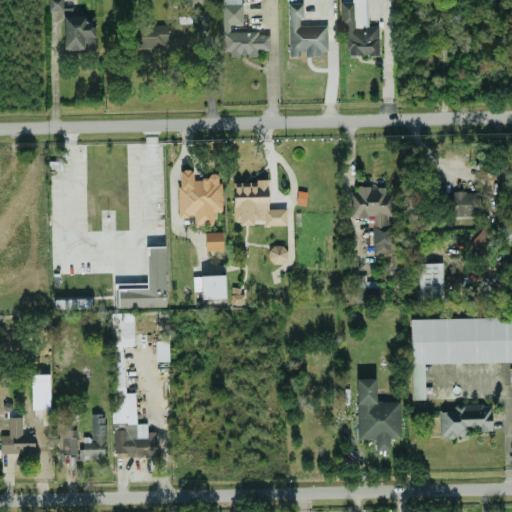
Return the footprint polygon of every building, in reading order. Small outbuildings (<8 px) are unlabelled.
[(47,0),(47,8),(60,8),(60,0),(47,0)] [(268,31),(229,31),(229,24),(240,24),(241,3),(233,3),(233,0),(220,0),(220,54),(256,55),(256,49),(268,49),(268,31)] [(282,14),(328,14),(328,4),(304,4),(304,0),(295,0),(295,5),(282,5),(282,14)] [(377,27),(366,28),(365,0),(350,0),(350,2),(341,2),(342,54),(377,53),(377,27)] [(302,1),(287,2),(288,55),(302,55),(302,53),(327,53),(327,24),(302,24),(302,1)] [(93,14),(63,14),(63,48),(93,48),(93,14)] [(190,24),(134,23),(134,45),(190,46),(190,24)] [(220,209),(219,175),(192,176),(192,168),(175,169),(177,215),(193,215),(193,223),(213,223),(213,209),(220,209)] [(284,224),(284,208),(267,208),(268,179),(233,179),(233,223),(284,224)] [(349,216),(371,215),(372,244),(392,244),(392,186),(349,187),(349,216)] [(446,215),(477,215),(477,191),(446,191),(446,215)] [(511,217),(498,217),(498,235),(511,235),(511,217)] [(481,249),(496,228),(486,221),(471,241),(481,249)] [(222,230),(204,230),(204,250),(222,250),(222,230)] [(147,282),(116,282),(117,306),(166,305),(165,245),(146,245),(147,282)] [(269,259),(282,259),(282,245),(269,245),(269,259)] [(440,262),(417,262),(417,296),(440,296),(440,262)] [(225,274),(201,274),(201,297),(225,297),(225,274)] [(378,286),(353,286),(353,301),(378,301),(378,286)] [(240,292),(230,294),(232,302),(241,300),(240,292)] [(53,298),(54,308),(92,306),(91,296),(53,298)] [(511,361),(511,316),(408,317),(409,398),(422,398),(422,361),(511,361)] [(169,359),(168,339),(155,339),(155,359),(169,359)] [(51,384),(46,384),(46,376),(31,376),(32,400),(52,400),(51,384)] [(398,437),(398,400),(376,400),(376,376),(357,376),(357,438),(375,438),(376,449),(389,449),(389,437),(398,437)] [(488,433),(488,404),(437,405),(437,433),(488,433)] [(79,458),(103,458),(103,413),(90,413),(90,439),(79,439),(79,458)] [(0,450),(33,450),(33,425),(6,425),(6,433),(0,433),(0,450)] [(128,434),(128,427),(111,428),(112,452),(155,451),(155,433),(128,434)] [(54,435),(54,452),(74,452),(74,435),(54,435)]
